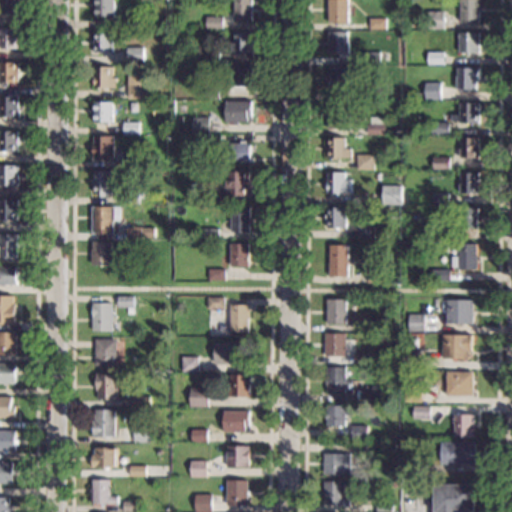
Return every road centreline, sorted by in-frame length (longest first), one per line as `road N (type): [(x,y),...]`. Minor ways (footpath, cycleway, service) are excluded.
road 1 (residential): [(289,0),(288,511)]
road 2 (residential): [(56,511),(56,0)]
